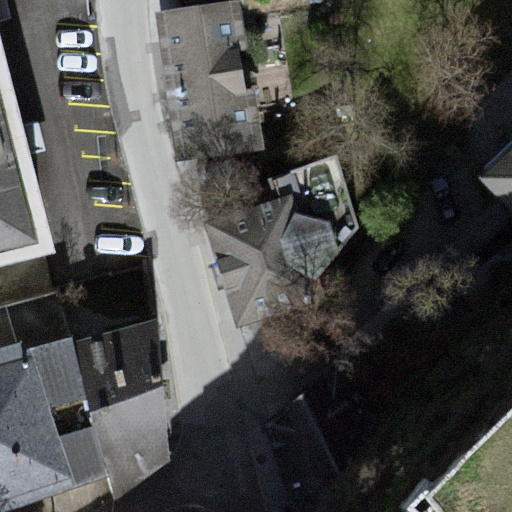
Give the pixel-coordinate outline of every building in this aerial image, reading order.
[(0,0),(0,264),(55,251),(0,35),(0,0)] [(264,150),(241,3),(157,12),(179,168),(264,150)] [(511,148),(480,179),(511,211),(511,148)] [(360,226),(337,158),(270,182),(274,198),(203,216),(239,327),(352,291),(339,247),(360,226)] [(0,511),(108,477),(73,343),(57,292),(0,307),(0,511)] [(169,460),(157,320),(73,343),(108,477),(114,501),(169,460)] [(336,369),(266,423),(294,511),(313,511),(391,445),(336,369)]
